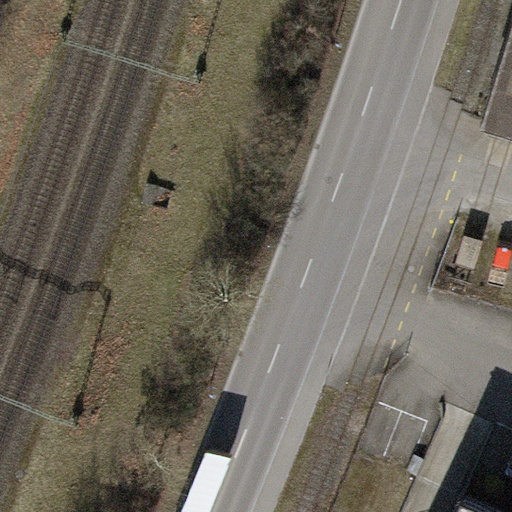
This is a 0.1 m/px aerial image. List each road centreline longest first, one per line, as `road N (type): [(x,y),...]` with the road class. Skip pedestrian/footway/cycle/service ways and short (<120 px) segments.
road 1 (unclassified): [(214,511),(406,0)]
road 2 (unknown): [(363,119),(511,168)]
